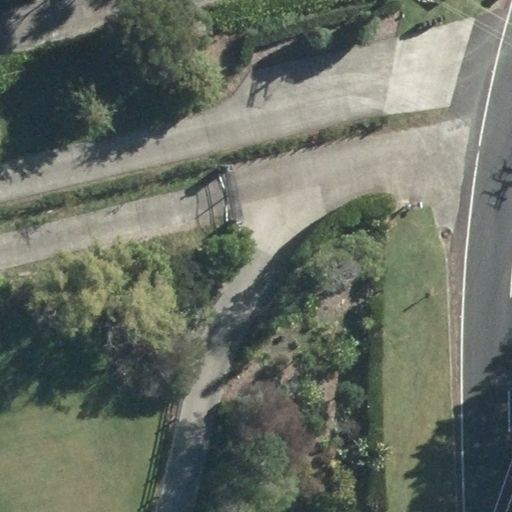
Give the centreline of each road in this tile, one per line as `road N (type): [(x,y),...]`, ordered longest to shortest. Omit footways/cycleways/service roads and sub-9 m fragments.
road 1 (unknown): [(327,137),(169,511)]
road 2 (unknown): [(327,137),(0,212)]
road 3 (unclassified): [(510,511),(511,277)]
road 4 (unknown): [(511,142),(327,137)]
road 5 (unknown): [(129,0),(0,27)]
